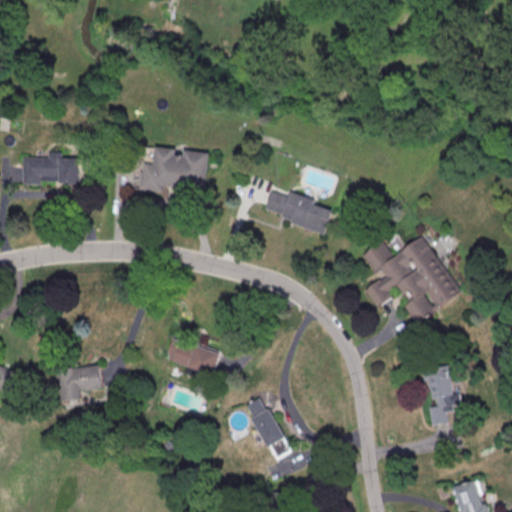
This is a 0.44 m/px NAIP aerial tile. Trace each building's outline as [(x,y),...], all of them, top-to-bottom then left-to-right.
[(210,153),(204,196),(179,193),(180,188),(162,186),(162,192),(138,189),(140,172),(142,172),(143,162),(153,163),(155,146),(176,149),(175,154),(183,155),(184,150),(210,153)] [(24,154),(24,184),(87,183),(87,154),(24,154)] [(331,211),(323,234),(289,223),(290,221),(281,217),(282,215),(264,209),(270,191),(287,197),(289,192),(314,200),(312,205),(331,211)] [(422,233),(462,289),(417,321),(407,307),(411,305),(400,290),(376,308),(363,290),(382,276),(379,272),(374,276),(358,254),(381,238),(392,254),(422,233)] [(220,351),(175,338),(168,361),(214,373),(220,351)] [(60,369),(64,400),(84,397),(84,390),(105,387),(102,364),(60,369)] [(453,392),(450,364),(425,367),(432,424),(449,422),(447,408),(462,407),(460,391),(453,392)] [(247,404),(265,447),(284,439),(265,396),(247,404)] [(451,488),(458,511),(487,511),(485,503),(482,504),(474,480),(451,488)]
